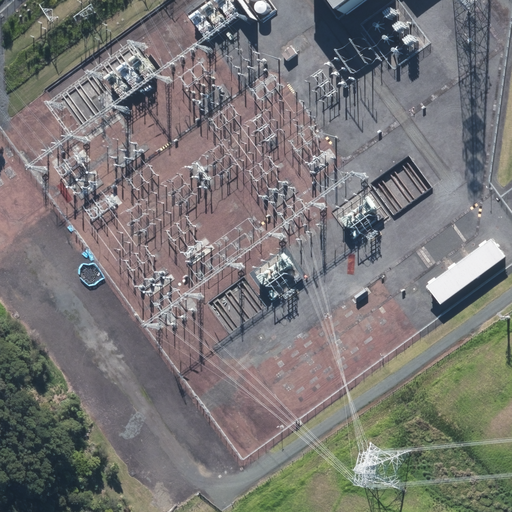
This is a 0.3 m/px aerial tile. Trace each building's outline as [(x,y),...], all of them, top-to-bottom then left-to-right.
[(230,0),(218,0),(234,27),(243,21),(230,0)] [(331,0),(343,16),(364,0),(331,0)] [(216,4),(206,10),(221,33),(231,27),(216,4)] [(203,14),(194,20),(209,42),(217,36),(203,14)] [(287,61),(297,53),(291,46),(281,55),(287,61)] [(147,54),(135,62),(150,83),(162,74),(147,54)] [(133,65),(123,72),(139,93),(149,86),(133,65)] [(118,75),(109,82),(124,102),(134,94),(118,75)] [(481,158),(485,136),(477,134),(473,156),(481,158)] [(356,241),(364,235),(371,245),(385,235),(377,225),(381,223),(373,213),(349,231),(356,241)] [(426,286),(440,305),(505,257),(491,238),(426,286)] [(286,281),(271,292),(268,294),(274,301),(281,296),(287,305),(302,294),(295,285),(291,288),(286,281)]
